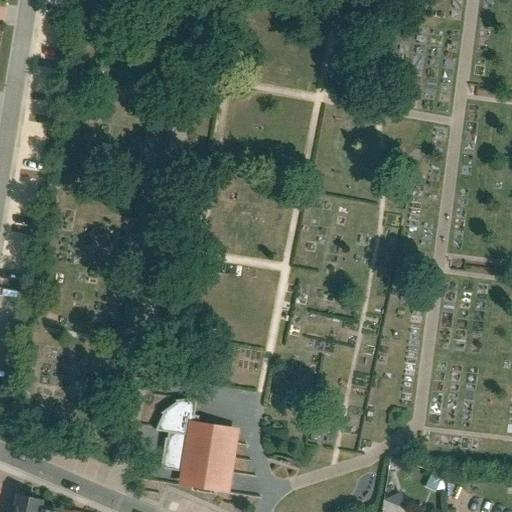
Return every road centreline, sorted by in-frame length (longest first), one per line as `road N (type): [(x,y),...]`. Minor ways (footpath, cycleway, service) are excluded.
road 1 (residential): [(0,166),(32,0)]
road 2 (residential): [(0,453),(139,511)]
